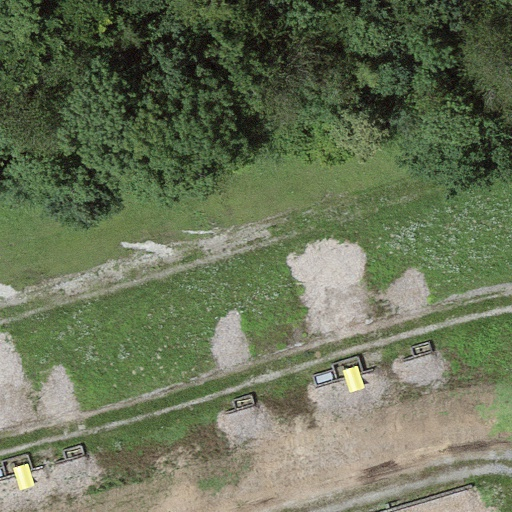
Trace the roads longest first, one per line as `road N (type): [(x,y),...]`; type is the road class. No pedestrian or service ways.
road 1 (track): [(511,310),(464,314),(0,452)]
road 2 (track): [(338,511),(458,476),(511,482)]
